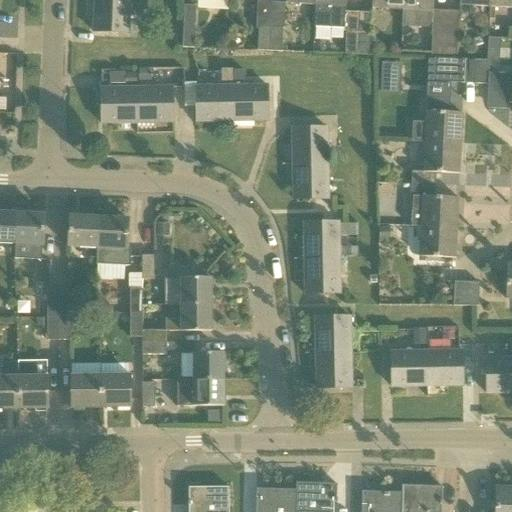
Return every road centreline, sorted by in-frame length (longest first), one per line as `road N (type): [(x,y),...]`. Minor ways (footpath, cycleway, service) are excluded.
road 1 (residential): [(51,180),(181,200),(212,213),(245,248),(260,284),(261,446)]
road 2 (residential): [(511,440),(261,446)]
road 3 (residential): [(51,180),(60,0)]
road 4 (residential): [(0,449),(151,445)]
